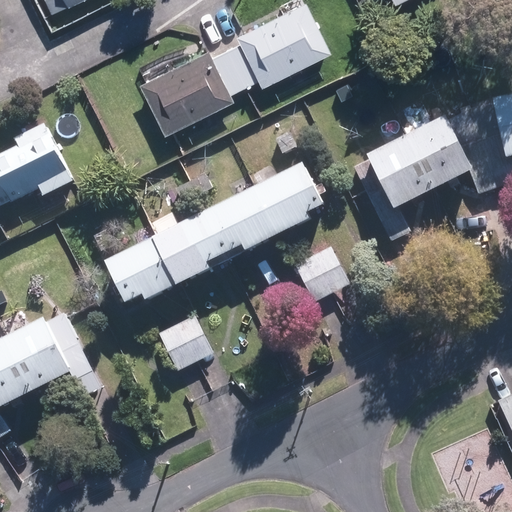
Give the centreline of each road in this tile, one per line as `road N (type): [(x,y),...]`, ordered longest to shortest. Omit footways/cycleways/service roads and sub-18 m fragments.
road 1 (residential): [(320,423),(511,325)]
road 2 (residential): [(144,511),(320,423)]
